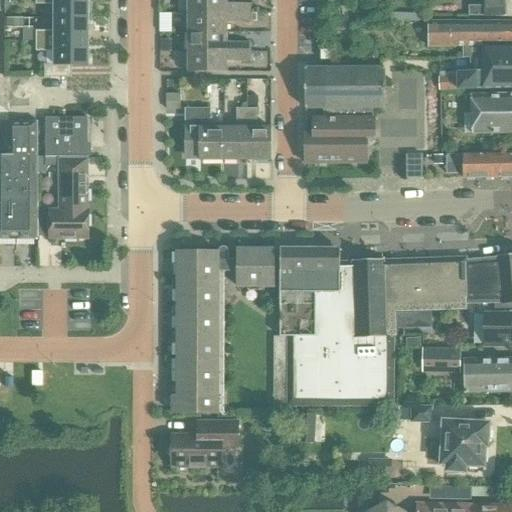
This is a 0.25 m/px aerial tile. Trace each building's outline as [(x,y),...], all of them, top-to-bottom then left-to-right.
[(89,25),(88,0),(36,0),(36,5),(56,5),(56,25),(89,25)] [(227,0),(187,0),(187,14),(250,14),(250,5),(227,5),(227,0)] [(485,7),(469,7),(469,18),(485,17),(485,18),(511,17),(511,0),(484,0),(484,3),(485,7)] [(250,14),(187,14),(187,34),(227,34),(227,24),(250,24),(250,14)] [(323,32),(346,32),(346,21),(322,21),(323,32)] [(482,57),(482,48),(482,45),(511,45),(511,22),(427,21),(428,46),(462,45),(462,57),(470,57),(482,57)] [(89,52),(89,25),(56,25),(56,32),(36,32),(36,53),(56,53),(56,52),(89,52)] [(227,34),(187,34),(187,53),(251,53),(251,52),(250,43),(227,43),(227,34)] [(470,57),(470,72),(457,72),(457,78),(458,89),(511,87),(511,47),(482,48),(482,57),(470,57)] [(322,61),(332,61),(332,51),(322,51),(322,61)] [(89,67),(89,52),(56,52),(56,53),(56,66),(46,66),(46,79),(73,79),(73,67),(89,67)] [(251,53),(187,53),(187,73),(189,73),(227,73),(227,63),(251,63),(251,53)] [(374,119),(374,109),(386,109),(386,96),(394,96),(393,82),(386,82),(386,69),(332,69),(306,69),(305,69),(305,87),(304,87),(304,91),(305,91),(305,109),(306,109),(313,109),(324,109),(324,119),(313,120),(313,130),(306,130),(305,130),(305,151),(305,165),(307,165),(368,164),(368,147),(372,147),(376,143),(376,119),(374,119)] [(458,89),(457,78),(439,79),(440,91),(458,90),(458,89)] [(465,135),(472,134),(511,133),(511,93),(492,94),(492,95),(470,96),(471,114),(464,115),(465,135)] [(210,110),(185,110),(185,157),(187,157),(201,157),(201,161),(226,161),(225,129),(224,129),(224,124),(210,124),(210,110)] [(238,129),(225,129),(226,161),(250,161),(249,110),(238,110),(238,129)] [(257,110),(249,110),(250,161),(272,161),(272,129),(259,129),(258,110),(257,110)] [(48,117),(47,158),(86,158),(89,158),(90,116),(74,117),(48,117)] [(5,156),(0,155),(0,238),(0,239),(17,239),(18,121),(7,121),(7,155),(5,155),(5,156)] [(39,121),(18,121),(17,239),(39,239),(39,236),(39,211),(39,121)] [(494,177),(511,177),(511,153),(494,154),(494,177)] [(447,155),(447,165),(447,174),(463,174),(463,178),(494,177),(494,154),(447,155)] [(408,179),(424,179),(424,155),(408,156),(408,179)] [(47,158),(47,167),(60,167),(60,187),(64,187),(64,186),(89,186),(89,160),(86,160),(86,158),(47,158)] [(64,187),(60,187),(60,210),(64,210),(64,211),(89,211),(89,186),(64,186),(64,187)] [(51,211),(39,211),(39,236),(51,237),(51,239),(64,239),(64,211),(64,210),(60,210),(51,210),(51,211)] [(64,211),(64,239),(89,239),(89,211),(64,211)] [(178,397),(173,397),(173,414),(220,414),(220,345),(220,271),(239,271),(239,288),(275,288),(275,249),(274,249),(239,249),(239,253),(178,253),(178,345),(178,397)] [(341,250),(281,249),(281,337),(286,337),(286,339),(288,339),(351,341),(395,342),(395,338),(394,316),(423,316),(423,313),(468,312),(468,305),(495,304),(495,314),(499,313),(499,316),(511,314),(511,255),(499,256),(499,258),(467,261),(467,260),(385,262),(385,260),(353,261),(353,264),(341,264),(341,250)] [(485,314),(484,346),(507,347),(507,343),(511,342),(511,314),(499,316),(499,313),(495,314),(485,314)] [(423,316),(394,316),(395,338),(398,338),(398,331),(424,331),(423,316)] [(281,337),(275,337),(275,410),(289,410),(288,339),(286,339),(286,337),(281,337)] [(351,341),(288,339),(289,410),(397,408),(395,342),(351,341)] [(460,349),(422,349),(422,374),(460,374),(460,349)] [(511,358),(464,360),(465,393),(511,392),(511,358)] [(42,387),(42,373),(38,373),(32,372),(32,387),(42,387)] [(13,388),(13,378),(5,378),(5,388),(13,388)] [(399,407),(399,421),(411,421),(411,422),(431,423),(431,407),(411,407),(399,407)] [(314,415),(296,415),(295,444),(313,444),(314,415)] [(443,422),(441,464),(447,464),(446,470),(447,470),(464,471),(465,465),(483,466),(484,445),(487,446),(487,424),(443,422)] [(173,444),(171,446),(171,457),(173,459),(173,468),(223,468),(223,449),(239,449),(239,423),(199,423),(199,436),(173,436),(173,444)] [(368,460),(368,476),(391,476),(391,461),(368,460)] [(367,511),(511,511),(511,508),(483,508),(483,506),(416,504),(415,511),(403,511),(387,502),(367,511)]
